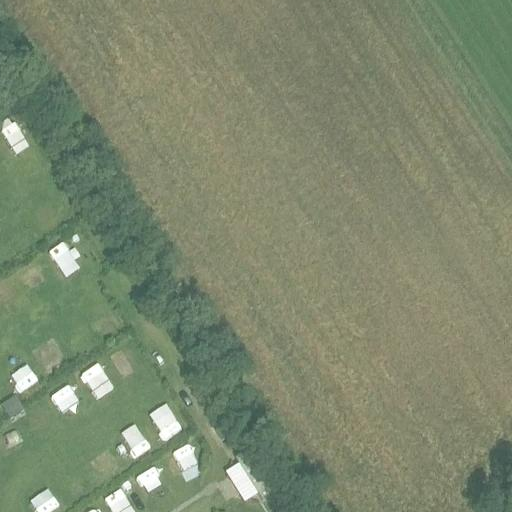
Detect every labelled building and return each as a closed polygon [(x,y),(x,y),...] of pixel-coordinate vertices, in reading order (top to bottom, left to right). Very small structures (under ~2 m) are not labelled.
[(51,236),(68,225),(54,203),(36,215),(51,236)] [(24,412),(15,397),(0,407),(9,421),(24,412)] [(45,397),(35,408),(50,422),(61,411),(45,397)] [(170,444),(188,434),(175,412),(157,423),(170,444)] [(113,478),(128,472),(119,451),(105,457),(113,478)] [(137,472),(148,495),(166,487),(155,464),(137,472)] [(116,511),(121,511),(135,504),(123,485),(106,495),(116,511)] [(66,511),(59,492),(40,498),(44,511),(66,511)]
